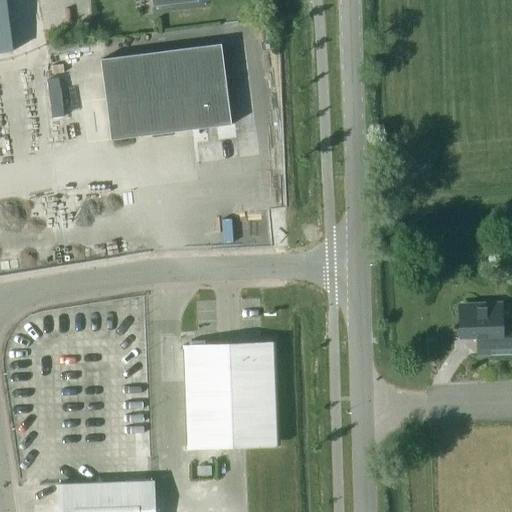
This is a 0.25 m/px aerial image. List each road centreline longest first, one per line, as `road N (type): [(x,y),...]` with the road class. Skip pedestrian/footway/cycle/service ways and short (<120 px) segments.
road 1 (unknown): [(302,0),(321,511)]
road 2 (unclassified): [(0,304),(159,270),(357,267)]
road 3 (tertiary): [(357,267),(350,0)]
road 4 (tertiary): [(365,511),(357,267)]
